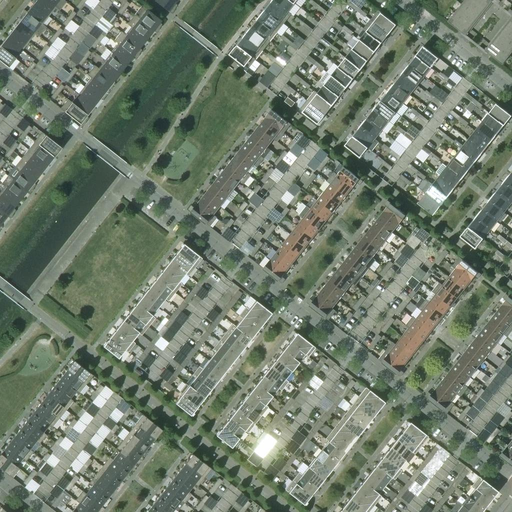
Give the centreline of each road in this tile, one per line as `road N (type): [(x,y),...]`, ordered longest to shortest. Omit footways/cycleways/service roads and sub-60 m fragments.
road 1 (residential): [(0,73),(511,477)]
road 2 (residential): [(511,91),(394,0)]
